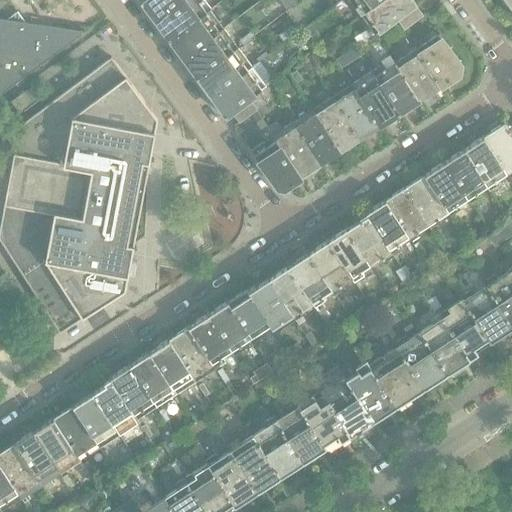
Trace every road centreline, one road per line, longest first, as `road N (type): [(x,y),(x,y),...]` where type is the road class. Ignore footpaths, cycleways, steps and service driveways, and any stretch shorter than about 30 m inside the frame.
road 1 (residential): [(0,415),(287,232)]
road 2 (residential): [(287,232),(112,0)]
road 3 (residential): [(287,232),(511,85)]
road 4 (residential): [(351,511),(511,407)]
